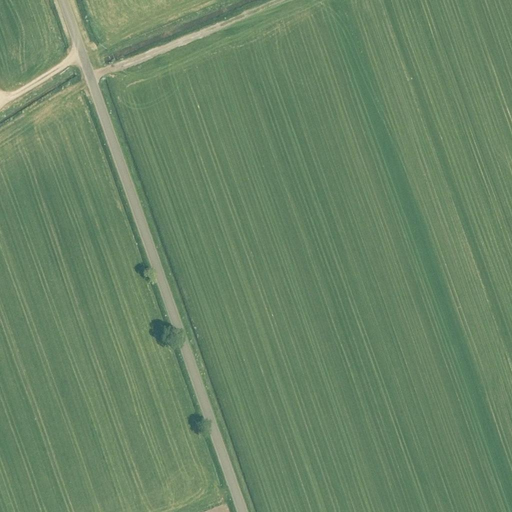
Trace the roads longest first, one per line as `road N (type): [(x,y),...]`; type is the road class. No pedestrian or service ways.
road 1 (unclassified): [(240,511),(61,0)]
road 2 (track): [(88,78),(273,0)]
